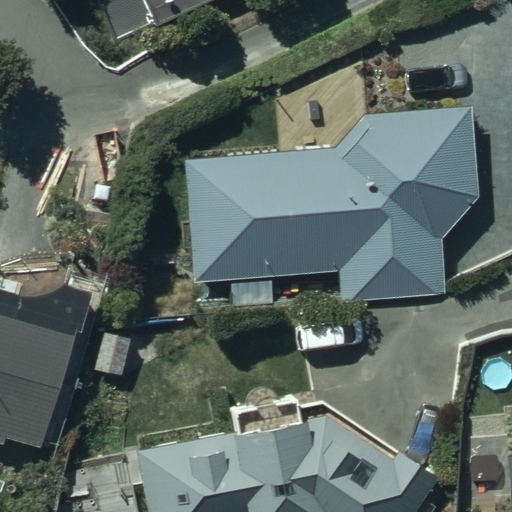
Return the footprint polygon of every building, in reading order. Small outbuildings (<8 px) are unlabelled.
[(96,0),(115,40),(150,23),(155,36),(232,0),(96,0)] [(471,207),(464,118),(359,125),(330,159),(183,171),(193,288),(336,275),(339,307),(440,301),(437,246),(471,207)] [(37,458),(80,313),(61,308),(59,309),(58,310),(57,310),(55,311),(54,312),(53,312),(51,313),(50,313),(48,314),(47,314),(46,315),(44,315),(43,316),(41,316),(40,316),(38,316),(37,317),(35,317),(34,317),(32,317),(31,317),(29,317),(28,317),(26,317),(25,317),(23,317),(22,317),(20,317),(19,316),(17,316),(16,316),(14,316),(13,315),(11,315),(10,315),(0,311),(0,452),(1,448),(37,458)] [(225,447),(136,460),(145,511),(418,511),(433,493),(397,468),(389,479),(320,433),(294,437),(296,448),(228,460),(225,447)] [(511,511),(511,480),(501,481),(503,511),(511,511)]
